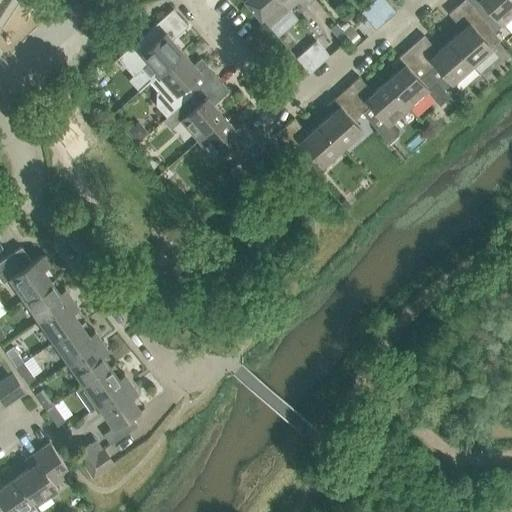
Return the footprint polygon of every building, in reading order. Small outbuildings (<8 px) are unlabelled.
[(289,8),(282,0),(245,0),(270,26),(289,8)] [(282,0),(289,8),(297,0),(282,0)] [(386,0),(377,0),(375,2),(362,13),(376,28),(396,11),(386,0)] [(462,29),(450,40),(472,64),(492,47),(500,39),(494,31),(466,0),(463,0),(448,13),(462,29)] [(511,0),(466,0),(494,31),(511,14),(511,0)] [(119,56),(118,57),(131,73),(139,66),(151,80),(183,52),(172,39),(188,25),(173,8),(151,28),(119,56)] [(330,28),(330,29),(343,44),(349,38),(350,38),(343,30),(336,23),(330,28)] [(349,25),(343,30),(350,38),(349,38),(356,46),(363,40),(349,25)] [(424,35),(408,49),(427,71),(437,81),(443,89),(452,82),(472,64),(450,40),(438,51),(424,35)] [(316,40),(296,58),(310,73),(329,56),(316,40)] [(437,81),(427,71),(408,49),(391,63),(398,70),(386,81),(403,101),(408,107),(427,91),(440,105),(450,96),(443,89),(437,81)] [(194,64),(183,52),(151,80),(150,81),(158,90),(156,92),(156,104),(167,116),(193,92),(194,93),(216,75),(201,58),(194,64)] [(103,69),(96,76),(102,83),(110,76),(103,69)] [(216,75),(194,93),(201,101),(181,119),(199,139),(225,117),(213,104),(229,90),(216,75)] [(359,76),(343,90),(362,112),(388,141),(397,133),(398,126),(393,120),(408,107),(403,101),(386,81),(373,92),(359,76)] [(332,112),(319,124),(341,147),(361,129),(353,119),(362,112),(343,90),(327,105),(332,112)] [(225,117),(199,139),(216,159),(228,149),(236,158),(257,140),(242,123),(235,129),(225,117)] [(294,118),(277,132),(315,175),(325,166),(322,163),(341,147),(319,124),(308,133),(294,118)] [(138,124),(128,132),(137,142),(147,134),(138,124)] [(238,162),(228,167),(233,176),(243,170),(238,162)] [(344,199),(339,203),(346,210),(351,206),(344,199)] [(0,260),(0,278),(2,281),(9,276),(24,298),(51,280),(43,268),(49,264),(41,254),(31,261),(21,246),(0,260)] [(51,280),(24,298),(39,319),(71,297),(64,287),(59,291),(51,280)] [(71,297),(39,319),(54,341),(80,322),(72,311),(78,307),(71,297)] [(80,322),(54,341),(69,363),(101,341),(94,330),(88,334),(80,322)] [(101,341),(69,363),(84,385),(110,366),(102,354),(108,350),(101,341)] [(13,346),(5,351),(16,367),(24,362),(13,346)] [(24,362),(16,367),(27,383),(35,378),(24,362)] [(90,412),(99,406),(131,383),(124,373),(118,377),(110,366),(84,385),(76,390),(90,412)] [(12,372),(0,380),(0,397),(6,406),(26,391),(12,372)] [(131,383),(99,406),(113,427),(103,434),(110,444),(138,425),(131,415),(140,409),(132,397),(138,393),(131,383)] [(43,389),(35,394),(46,410),(54,405),(43,389)] [(54,405),(46,410),(57,426),(64,420),(54,405)] [(95,437),(75,452),(83,463),(104,449),(102,447),(101,447),(95,437)] [(54,484),(70,472),(50,442),(24,459),(30,467),(16,476),(35,503),(57,488),(54,484)] [(104,449),(83,463),(93,477),(113,462),(104,449)] [(0,482),(0,511),(21,511),(35,503),(16,476),(2,486),(0,482)]
